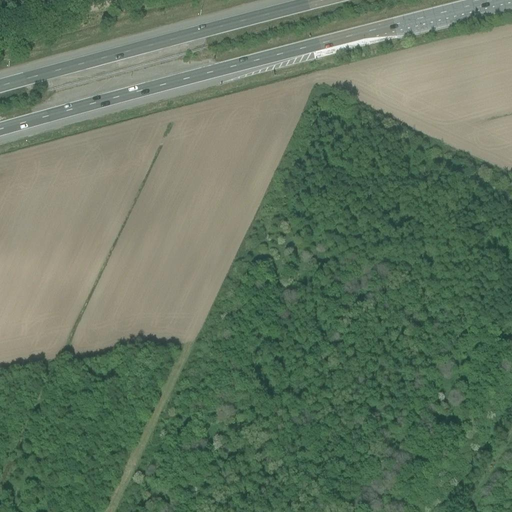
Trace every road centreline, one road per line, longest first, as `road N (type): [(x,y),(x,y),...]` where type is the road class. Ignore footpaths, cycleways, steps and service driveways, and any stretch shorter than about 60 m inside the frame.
road 1 (motorway): [(0,130),(495,0)]
road 2 (motorway): [(323,0),(0,86)]
road 3 (track): [(111,511),(185,356)]
road 4 (track): [(0,34),(119,0)]
